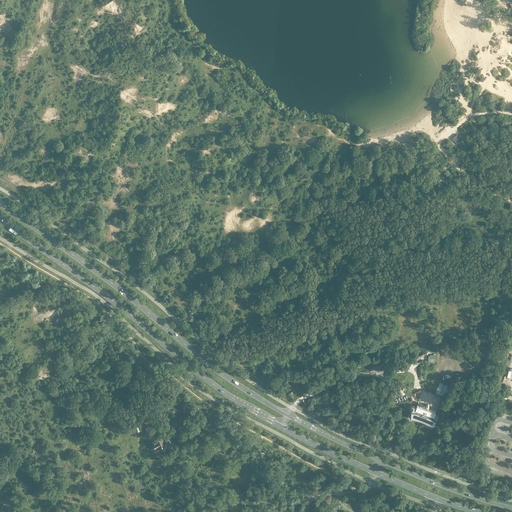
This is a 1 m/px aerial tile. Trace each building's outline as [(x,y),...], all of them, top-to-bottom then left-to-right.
[(461,140),(457,135),(452,139),(456,144),(461,140)] [(500,379),(503,380),(510,360),(507,359),(506,359),(507,359),(500,378),(500,379),(499,379),(500,379)] [(446,394),(450,379),(441,376),(437,391),(446,394)] [(431,427),(432,427),(433,427),(434,426),(434,425),(434,424),(433,424),(436,420),(437,421),(438,419),(439,418),(439,417),(439,416),(438,415),(437,415),(436,415),(436,416),(435,416),(434,415),(436,412),(417,405),(416,408),(415,408),(415,407),(414,406),(413,406),(412,406),(411,406),(411,407),(411,408),(411,410),(412,411),(411,415),(410,415),(410,416),(409,417),(410,418),(411,419),(412,419),(413,418),(413,417),(416,418),(420,419),(424,420),(426,422),(431,424),(430,425),(431,425),(431,426),(431,427)] [(142,429),(145,435),(151,432),(149,426),(142,429)] [(151,443),(155,450),(158,448),(160,451),(167,447),(164,440),(164,441),(161,437),(154,440),(155,441),(151,443)]
